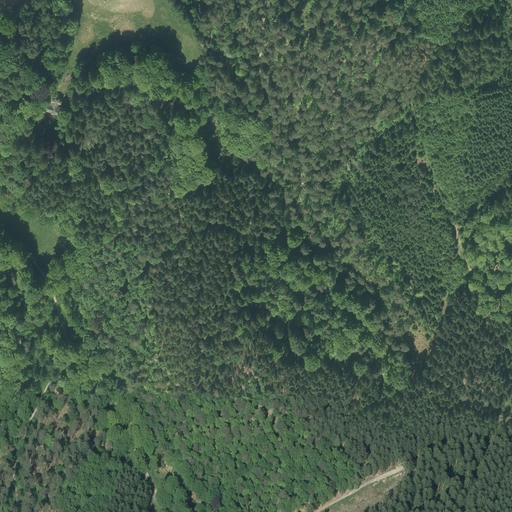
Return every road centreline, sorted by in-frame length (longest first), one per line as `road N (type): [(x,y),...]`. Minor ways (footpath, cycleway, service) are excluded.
road 1 (unknown): [(297,210),(267,222),(202,217),(179,231),(125,273),(79,362)]
road 2 (track): [(511,410),(316,511)]
road 3 (track): [(166,511),(79,362)]
road 4 (unknown): [(79,362),(53,379),(31,418),(14,463),(14,511)]
road 5 (track): [(79,362),(42,273),(0,229)]
